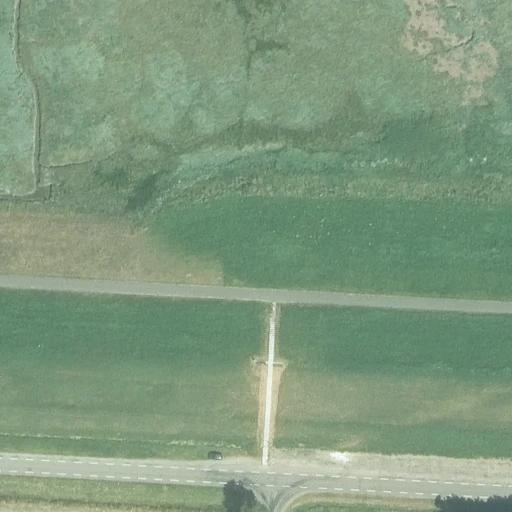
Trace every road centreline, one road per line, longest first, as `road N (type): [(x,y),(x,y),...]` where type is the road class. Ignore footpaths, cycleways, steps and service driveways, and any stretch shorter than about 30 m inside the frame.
road 1 (tertiary): [(0,467),(263,481)]
road 2 (tertiary): [(263,481),(511,495)]
